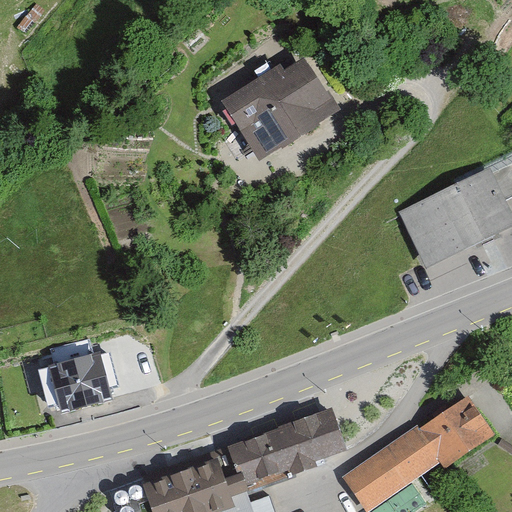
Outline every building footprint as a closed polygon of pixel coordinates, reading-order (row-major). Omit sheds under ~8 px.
[(299,112),(317,100),(298,69),(280,80),(276,74),(226,105),(238,125),(243,121),(260,148),(304,120),(299,112)] [(511,164),(494,173),(507,201),(511,198),(511,164)] [(490,167),(399,211),(427,267),(485,239),(511,225),(511,210),(507,201),(494,173),(490,167)] [(38,374),(46,404),(58,401),(60,410),(104,398),(102,389),(113,386),(105,356),(38,374)] [(417,429),(435,458),(441,466),(489,434),(464,398),(439,414),(436,409),(429,414),(433,419),(417,429)] [(308,462),(341,450),(327,411),(289,425),(276,430),(277,432),(228,449),(242,490),(263,483),(264,486),(292,476),(291,473),(309,467),(308,462)] [(345,479),(365,507),(435,458),(417,429),(345,479)] [(228,495),(242,490),(228,449),(213,454),(209,463),(141,487),(146,500),(150,511),(211,511),(229,506),(231,502),(228,495)] [(395,490),(408,511),(418,503),(443,485),(429,465),(403,484),(395,490)] [(252,511),(246,492),(232,497),(235,505),(213,511),(252,511)]
